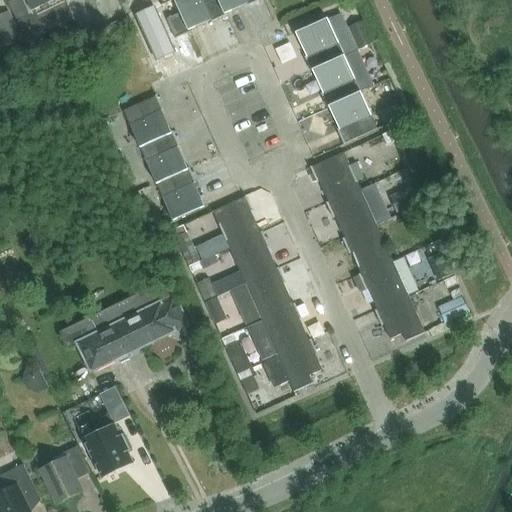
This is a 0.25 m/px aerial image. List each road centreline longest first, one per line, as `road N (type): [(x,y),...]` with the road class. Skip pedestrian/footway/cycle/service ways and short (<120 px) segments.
road 1 (residential): [(392,438),(275,169)]
road 2 (residential): [(275,169),(238,165),(208,103),(207,72),(239,58),(252,67)]
road 3 (residential): [(231,511),(392,438)]
road 4 (residential): [(392,438),(457,401),(511,329)]
